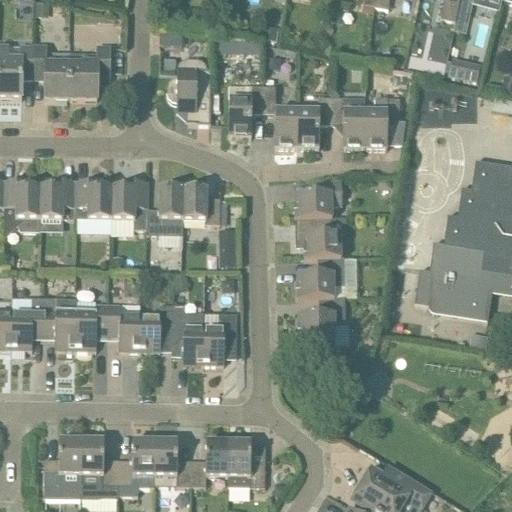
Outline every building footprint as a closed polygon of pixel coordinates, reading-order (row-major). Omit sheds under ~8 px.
[(362,8),(375,10),(376,0),(362,0),(362,8)] [(374,11),(388,14),(390,0),(376,0),(375,10),(374,11)] [(445,0),(445,3),(440,22),(440,24),(455,28),(460,0),(445,0)] [(474,0),(473,0),(460,0),(455,28),(454,33),(466,36),(468,25),(472,8),(474,0)] [(48,6),(35,6),(35,20),(48,21),(48,6)] [(276,45),(278,32),(270,31),(268,44),(276,45)] [(181,39),(167,38),(159,37),(158,49),(181,49),(181,39)] [(214,45),(214,58),(231,58),(231,45),(214,45)] [(22,83),(34,83),(34,51),(0,50),(0,102),(22,103),(22,83)] [(45,103),(69,104),(69,64),(46,63),(47,51),(34,51),(34,83),(45,83),(45,103)] [(69,64),(69,104),(97,104),(97,84),(110,84),(111,52),(97,52),(97,62),(89,62),(89,64),(69,64)] [(447,79),(476,86),(480,69),(452,62),(447,79)] [(207,75),(206,70),(202,66),(197,65),(187,64),(182,66),(178,70),(177,74),(177,83),(172,84),(168,88),(166,92),(166,98),(168,103),(172,106),(176,108),(176,116),(188,117),(188,129),(210,129),(211,75),(207,75)] [(511,80),(504,79),(500,94),(511,96),(511,80)] [(252,119),(263,119),(264,92),(229,92),(228,142),(251,142),(252,119)] [(275,152),(297,152),(298,115),(276,114),(276,92),(264,92),(263,119),(275,119),(275,152)] [(478,121),(479,102),(430,101),(429,120),(478,121)] [(319,130),(331,130),(332,102),(320,102),(319,115),(298,115),(297,152),(319,153),(319,130)] [(342,153),(365,153),(365,116),(344,116),(344,102),(332,102),(331,130),(343,130),(342,153)] [(365,116),(365,153),(387,154),(387,130),(399,131),(400,103),(388,103),(387,103),(378,102),(374,105),(374,116),(365,116)] [(492,114),(509,117),(511,105),(494,102),(492,114)] [(511,171),(475,166),(470,195),(461,194),(456,222),(447,221),(442,251),(433,248),(428,277),(418,275),(414,309),(428,311),(429,315),(430,316),(432,318),(487,327),(491,298),(511,301),(511,171)] [(27,186),(4,185),(3,212),(2,244),(16,231),(19,236),(38,237),(38,236),(39,236),(39,223),(39,191),(27,191),(27,186)] [(39,191),(39,223),(63,223),(75,223),(76,186),(52,186),(52,191),(39,191)] [(99,187),(76,186),(75,223),(88,224),(111,224),(111,192),(99,192),(99,187)] [(295,225),(296,225),(332,224),(332,211),(342,211),(341,186),(315,187),(316,199),(294,200),(295,225)] [(124,192),(111,192),(111,224),(133,224),(133,234),(147,234),(147,224),(147,215),(147,187),(124,187),(124,192)] [(159,215),(147,215),(147,224),(183,224),(183,193),(160,193),(159,215)] [(207,193),(183,193),(183,224),(204,224),(204,228),(219,229),(219,204),(207,203),(207,193)] [(304,265),(318,264),(341,263),(341,262),(340,238),(345,238),(344,223),(332,224),(296,225),(296,249),(303,249),(304,265)] [(236,269),(236,256),(219,256),(219,270),(236,269)] [(13,268),(13,260),(3,260),(3,268),(13,268)] [(63,260),(63,273),(72,273),(72,260),(63,260)] [(123,261),(112,261),(112,273),(122,273),(123,261)] [(334,303),(334,302),(334,289),(344,289),(343,262),(341,262),(341,263),(318,264),(318,279),(296,280),(297,305),(319,304),(334,303)] [(186,280),(173,281),(174,295),(187,294),(186,280)] [(235,282),(223,283),(224,294),(235,294),(235,282)] [(319,304),(319,319),(297,320),(298,345),(335,344),(335,351),(349,351),(348,330),(345,330),(345,302),(334,302),(334,303),(319,304)] [(32,338),(44,338),(44,305),(31,305),(30,317),(12,317),(11,355),(32,355),(32,338)] [(55,355),(75,356),(76,306),(44,305),(44,338),(55,338),(55,355)] [(96,342),(107,342),(108,309),(94,309),(94,306),(76,306),(75,356),(96,356),(96,342)] [(119,356),(139,357),(140,318),(120,318),(120,310),(108,309),(107,342),(119,342),(119,356)] [(160,339),(170,339),(171,310),(158,310),(158,318),(140,318),(139,357),(160,357),(160,339)] [(182,369),(203,369),(203,330),(183,329),(183,310),(171,310),(170,339),(170,357),(183,357),(182,369)] [(0,354),(11,355),(12,317),(0,316),(0,354)] [(203,330),(203,369),(224,370),(224,363),(235,364),(236,319),(204,319),(203,330)] [(489,340),(472,338),(470,350),(487,353),(489,340)] [(81,504),(81,444),(59,444),(59,465),(44,465),(44,490),(43,490),(43,504),(81,504)] [(104,445),(81,444),(81,504),(97,504),(103,503),(117,503),(117,500),(118,500),(118,465),(104,465),(104,445)] [(132,465),(118,465),(118,500),(137,501),(137,492),(153,492),(153,491),(154,491),(155,445),(132,445),(132,465)] [(177,445),(155,445),(154,491),(191,492),(191,466),(177,466),(177,445)] [(206,466),(191,466),(191,492),(206,492),(206,482),(208,482),(208,481),(227,482),(228,482),(228,446),(206,446),(206,466)] [(251,446),(228,446),(228,482),(227,482),(227,492),(265,492),(265,467),(251,467),(251,446)] [(420,511),(430,496),(394,474),(387,486),(371,476),(353,505),(364,511),(400,511),(405,505),(417,511),(420,511)] [(285,490),(278,486),(271,496),(278,501),(285,490)]
